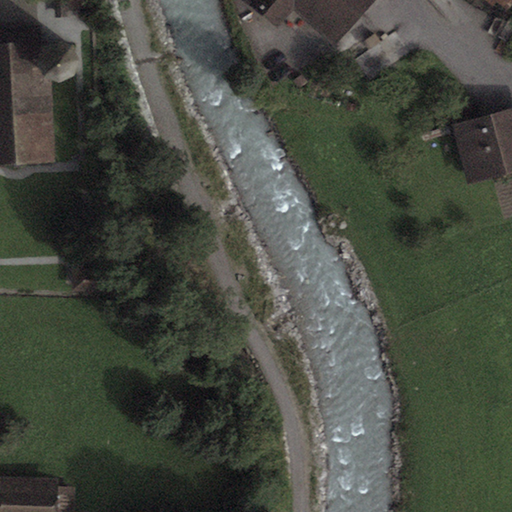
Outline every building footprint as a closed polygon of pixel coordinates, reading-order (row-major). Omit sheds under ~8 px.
[(293,1),(333,36),(363,0),(263,0),(259,6),(276,21),(293,1)] [(0,159),(6,159),(9,163),(16,164),(21,162),(24,158),(51,157),(46,70),(71,68),(70,43),(45,44),(44,27),(0,29),(0,159)] [(449,113),(455,133),(463,131),(465,134),(474,171),(511,160),(511,117),(480,126),(474,106),(449,113)] [(72,266),(72,289),(110,289),(110,266),(72,266)] [(0,484),(0,511),(67,511),(69,487),(0,484)]
